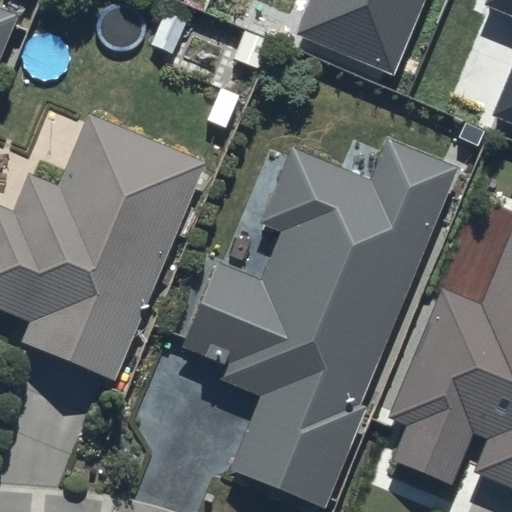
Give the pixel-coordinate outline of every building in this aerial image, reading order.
[(311,0),(296,35),(393,75),(424,0),(311,0)] [(511,0),(487,0),(486,4),(511,14),(511,75),(495,116),(511,123),(511,0)] [(0,52),(14,18),(0,11),(0,52)] [(0,205),(0,312),(29,324),(21,344),(109,382),(202,166),(88,117),(56,191),(25,178),(12,210),(0,205)] [(355,409),(456,167),(386,138),(368,182),(289,149),(257,225),(279,234),(260,279),(219,262),(181,353),(221,369),(216,381),(260,400),(230,472),(321,510),(362,412),(355,409)] [(511,227),(509,226),(476,306),(440,291),(384,425),(404,433),(391,464),(446,487),(468,434),(488,443),(473,478),(511,494),(511,227)]
